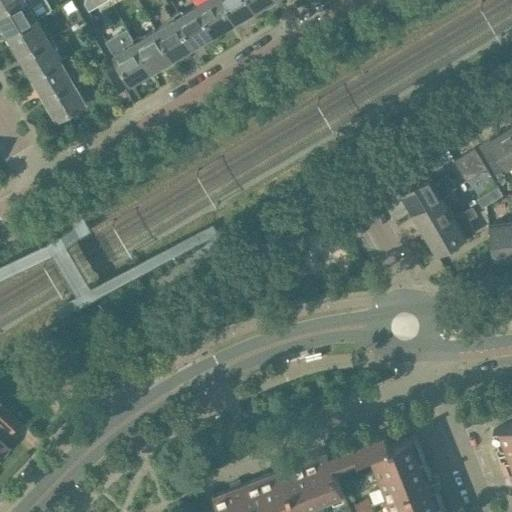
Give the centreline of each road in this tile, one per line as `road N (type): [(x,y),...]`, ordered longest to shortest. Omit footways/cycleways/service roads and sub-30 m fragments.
road 1 (tertiary): [(30,511),(85,455),(205,372),(283,341),(348,327),(406,326)]
road 2 (residential): [(36,187),(358,0)]
road 3 (residential): [(406,326),(394,257),(360,196),(364,174),(511,85)]
road 4 (residential): [(483,511),(406,326)]
